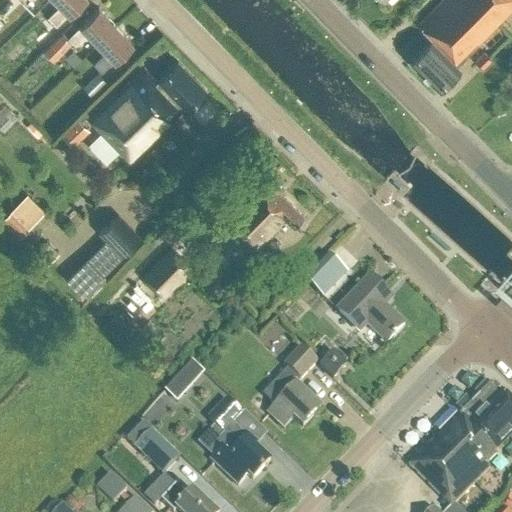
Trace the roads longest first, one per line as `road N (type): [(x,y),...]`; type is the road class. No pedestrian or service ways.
road 1 (unclassified): [(481,334),(158,0)]
road 2 (secondary): [(511,196),(315,0)]
road 3 (tertiary): [(308,511),(481,334)]
